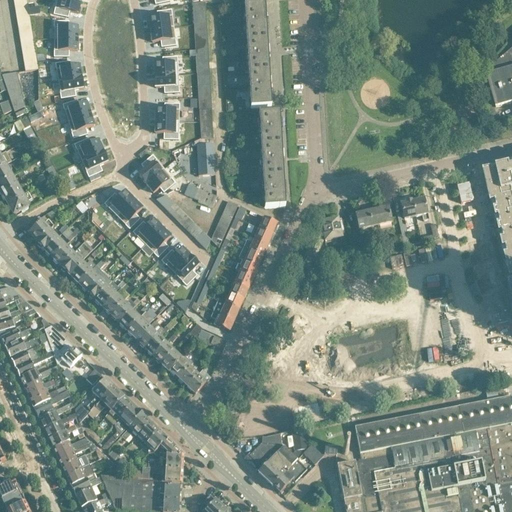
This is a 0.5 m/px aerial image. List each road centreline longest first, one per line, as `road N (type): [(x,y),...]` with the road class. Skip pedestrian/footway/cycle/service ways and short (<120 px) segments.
road 1 (residential): [(182,427),(228,377),(313,195)]
road 2 (residential): [(182,427),(0,248)]
road 3 (residential): [(511,363),(487,352),(474,326),(432,167)]
road 4 (residential): [(313,195),(304,0)]
road 5 (residential): [(133,0),(144,138),(124,159)]
road 6 (residential): [(95,0),(89,65),(104,124),(124,159)]
road 7 (residential): [(124,159),(122,174),(206,264)]
road 8 (residential): [(313,195),(432,167)]
